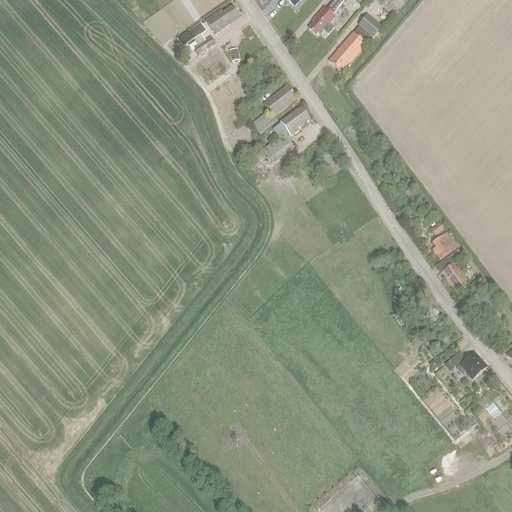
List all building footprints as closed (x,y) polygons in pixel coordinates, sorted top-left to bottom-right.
[(284,0),(294,8),(300,2),(301,3),(303,0),(284,0)] [(315,24),(309,30),(316,37),(318,34),(320,36),(324,32),(328,36),(335,29),(330,25),(335,19),(332,16),(344,2),(345,0),(335,0),(326,11),(324,9),(313,23),(315,24)] [(206,22),(215,36),(237,20),(235,18),(238,16),(232,8),(223,14),(221,12),(206,22)] [(353,35),(352,35),(329,62),(339,71),(341,68),(344,70),(349,64),(350,65),(366,46),(365,46),(372,38),(373,39),(382,29),(368,17),(359,27),(360,28),(353,35)] [(202,23),(177,40),(182,48),(207,31),(202,23)] [(216,45),(212,38),(196,49),(200,56),(216,45)] [(229,50),(231,61),(239,59),(236,48),(229,50)] [(278,122),(274,117),(287,107),(285,104),(294,97),(288,89),(286,91),(284,89),(264,105),(273,116),(267,121),(264,118),(253,126),(260,136),(278,122)] [(273,165),(294,148),(283,134),(286,132),(290,138),(300,131),(299,129),(310,121),(300,109),(279,124),(279,125),(271,131),(278,139),(262,150),(273,165)] [(435,237),(444,231),(440,226),(431,232),(435,237)] [(440,262),(456,251),(446,236),(433,244),(436,249),(433,251),(440,262)] [(468,284),(456,267),(463,262),(458,253),(445,262),(450,269),(441,275),(455,294),(457,292),(459,295),(467,289),(465,286),(468,284)] [(478,286),(471,293),(477,299),(484,293),(478,286)] [(502,311),(490,296),(480,303),(492,319),(502,311)] [(465,361),(460,355),(445,368),(451,374),(465,361)] [(487,369),(475,355),(457,371),(457,372),(454,375),(459,380),(462,377),(465,375),(472,383),(487,369)] [(373,503),(376,508),(383,503),(380,498),(373,503)]
